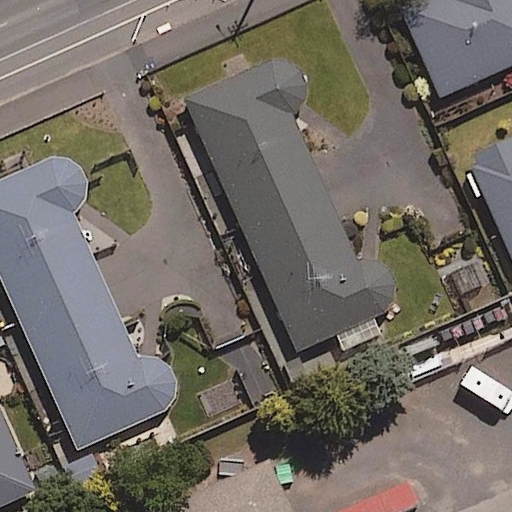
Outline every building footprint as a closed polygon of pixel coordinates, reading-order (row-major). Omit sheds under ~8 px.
[(511,0),(397,0),(439,96),(511,63),(511,0)] [(357,262),(295,117),(306,98),(304,82),(294,69),(279,62),(268,62),(185,99),(297,350),(336,333),(343,349),(380,332),(373,318),(390,303),(392,283),(381,266),(372,262),(357,262)] [(511,148),(473,166),(511,257),(511,148)] [(135,354),(73,214),(84,202),(87,186),(81,170),(64,157),(47,157),(0,177),(0,274),(77,448),(165,408),(172,400),(177,385),(174,369),(163,357),(148,352),(135,354)] [(0,505),(34,490),(0,412),(0,505)] [(448,511),(435,481),(363,511),(448,511)]
